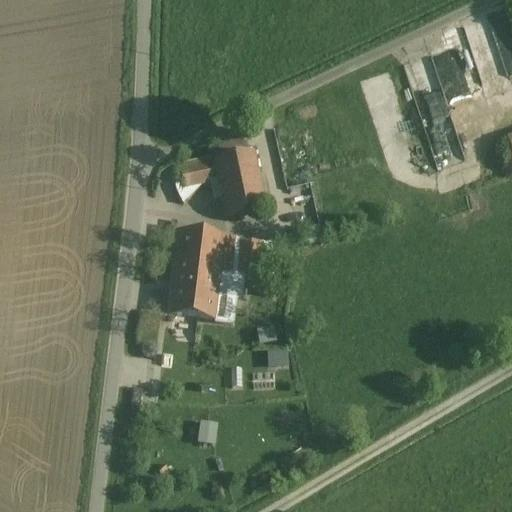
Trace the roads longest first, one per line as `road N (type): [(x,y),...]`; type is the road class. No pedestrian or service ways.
road 1 (unclassified): [(97,511),(127,316),(141,0)]
road 2 (track): [(511,370),(267,511)]
